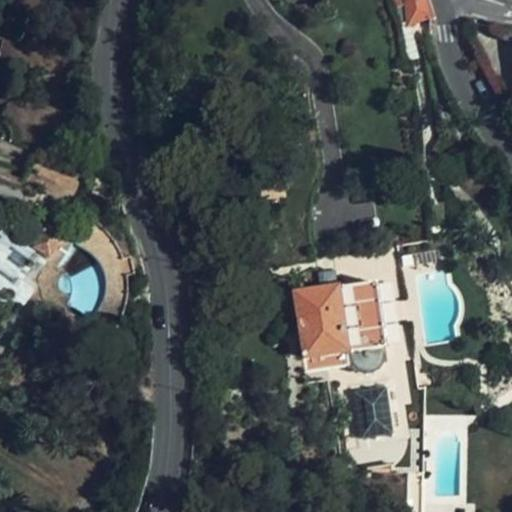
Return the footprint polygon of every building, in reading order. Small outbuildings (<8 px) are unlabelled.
[(400,0),(410,27),(432,20),(424,0),(400,0)] [(65,220),(49,211),(39,223),(48,229),(36,248),(52,258),(64,240),(60,236),(65,226),(65,220)] [(386,345),(378,281),(338,287),(336,268),(320,270),(322,289),(309,291),(310,301),(296,303),(305,367),(350,363),(360,372),(371,371),(386,359),(386,345)] [(87,328),(66,315),(57,328),(63,333),(58,341),(72,350),(87,328)] [(421,511),(425,387),(394,387),(393,472),(343,471),(350,511),(421,511)]
